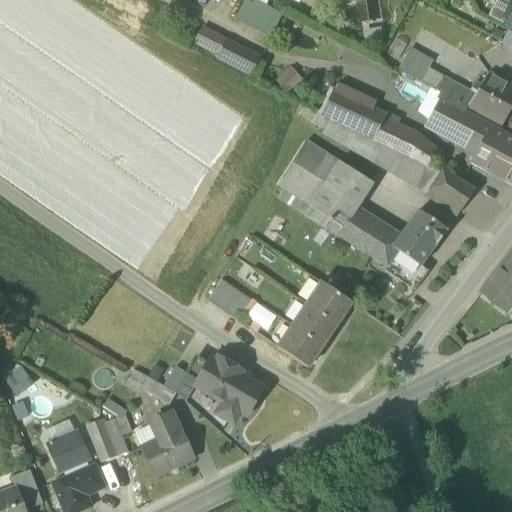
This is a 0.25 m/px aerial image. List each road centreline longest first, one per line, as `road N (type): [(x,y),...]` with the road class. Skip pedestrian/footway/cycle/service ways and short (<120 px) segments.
road 1 (unclassified): [(0,190),(349,425)]
road 2 (residential): [(511,229),(421,349),(399,399)]
road 3 (secondary): [(178,511),(349,425)]
road 4 (secondary): [(399,399),(511,343)]
